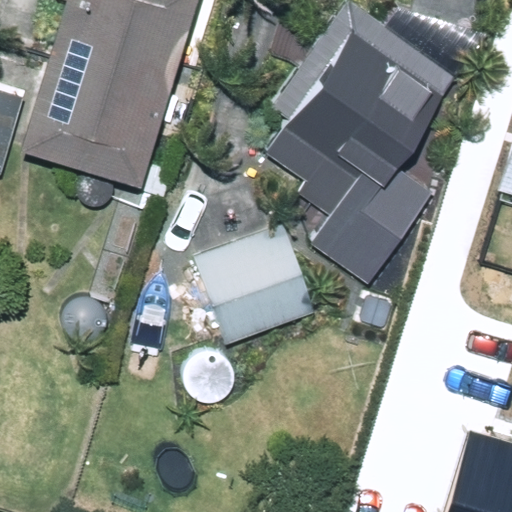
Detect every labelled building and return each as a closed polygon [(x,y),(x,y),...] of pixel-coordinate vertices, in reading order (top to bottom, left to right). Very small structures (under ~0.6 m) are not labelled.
[(0,128),(122,165),(171,0),(40,0),(14,87),(0,83),(0,128)] [(278,109),(255,140),(294,169),(287,179),(319,203),(300,230),(356,271),(422,180),(382,151),(446,67),(354,0),(325,0),(257,93),(278,109)] [(511,77),(483,173),(511,181),(511,77)] [(272,214),(183,243),(213,333),(302,304),(272,214)] [(76,365),(13,345),(0,386),(0,441),(47,456),(76,365)]
